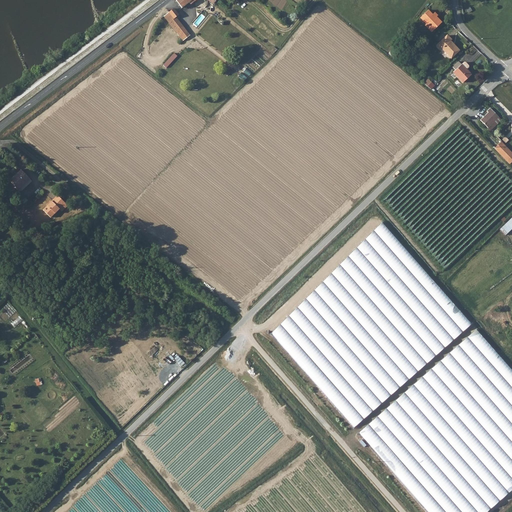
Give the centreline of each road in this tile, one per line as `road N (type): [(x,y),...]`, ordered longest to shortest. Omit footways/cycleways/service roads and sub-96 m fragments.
road 1 (unclassified): [(45,511),(505,69)]
road 2 (track): [(238,325),(403,511)]
road 3 (secondary): [(166,0),(0,126)]
